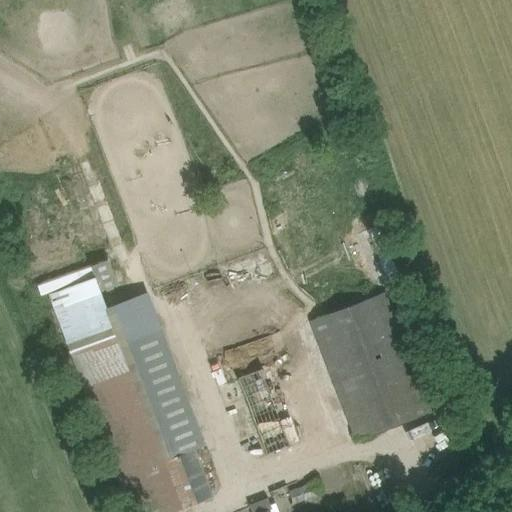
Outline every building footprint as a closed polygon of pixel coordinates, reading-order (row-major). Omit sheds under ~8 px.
[(79,200),(76,209),(95,216),(98,207),(79,200)] [(39,254),(59,251),(57,234),(66,232),(64,219),(35,224),(39,254)] [(104,443),(105,442),(131,511),(172,511),(212,497),(180,414),(158,422),(147,392),(145,393),(128,347),(129,346),(103,275),(48,295),(66,343),(104,443)] [(431,412),(384,292),(309,322),(356,441),(431,412)] [(235,380),(264,455),(302,440),(301,437),(317,430),(309,409),(313,407),(294,358),(235,380)] [(437,390),(441,400),(447,398),(443,388),(437,390)] [(293,505),(323,494),(318,481),(288,492),(293,505)] [(269,511),(268,507),(271,506),(268,498),(249,506),(251,511),(269,511)]
